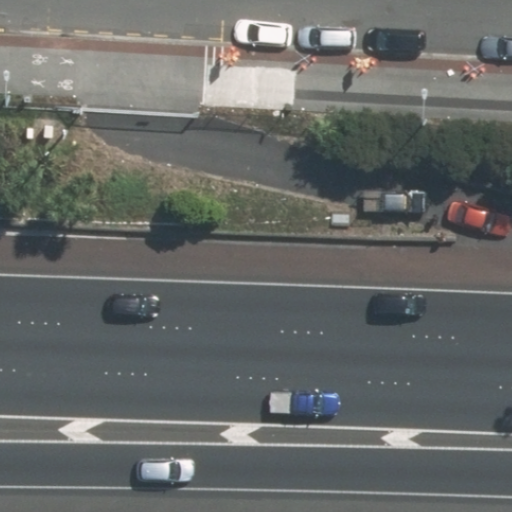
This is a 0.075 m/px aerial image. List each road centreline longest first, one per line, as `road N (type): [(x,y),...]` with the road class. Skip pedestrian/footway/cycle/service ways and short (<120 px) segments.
road 1 (motorway): [(0,366),(511,386)]
road 2 (motorway): [(0,461),(511,471)]
